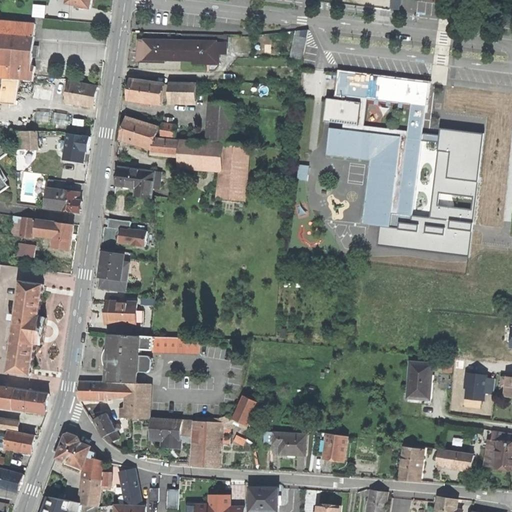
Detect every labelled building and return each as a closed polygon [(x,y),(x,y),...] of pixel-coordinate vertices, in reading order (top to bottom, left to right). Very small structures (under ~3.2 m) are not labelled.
[(67,0),(67,3),(76,5),(76,7),(83,9),(84,6),(91,8),(92,0),(67,0)] [(418,0),(433,1),(433,0),(391,0),(391,9),(400,10),(401,0),(418,0)] [(46,18),(47,7),(34,5),(33,17),(46,18)] [(0,20),(0,63),(33,66),(34,56),(38,56),(39,49),(39,46),(34,45),(35,36),(34,36),(35,28),(35,24),(0,20)] [(294,57),(304,59),(306,46),(308,30),(298,29),(294,57)] [(207,60),(217,60),(218,42),(145,40),(145,43),(145,59),(207,60)] [(338,95),(347,96),(368,98),(412,103),(426,105),(429,83),(341,72),(338,95)] [(37,75),(28,75),(25,98),(51,101),(55,77),(37,75)] [(163,98),(165,85),(132,79),(130,91),(129,99),(162,104),(163,98)] [(70,82),(66,101),(80,104),(95,107),(99,86),(70,82)] [(170,85),(170,99),(197,99),(198,83),(170,82),(170,85)] [(399,214),(408,131),(365,126),(368,98),(347,96),(347,101),(362,103),(359,125),(344,123),(343,130),(401,137),(392,213),(399,214)] [(362,103),(347,101),(333,99),(328,98),(325,121),(344,123),(359,125),(362,103)] [(211,140),(234,142),(237,104),(213,102),(211,140)] [(423,130),(426,105),(412,103),(408,131),(423,133),(423,130)] [(153,148),(157,135),(159,127),(128,117),(124,130),(121,138),(153,148)] [(391,227),(379,225),(377,240),(468,253),(482,130),(438,123),(437,132),(423,130),(423,133),(413,215),(399,214),(392,213),(391,227)] [(163,136),(177,137),(177,127),(163,126),(163,136)] [(391,227),(392,213),(401,137),(343,130),(331,128),(328,149),(393,157),(391,175),(376,173),(370,224),(379,225),(391,227)] [(38,149),(38,131),(15,131),(15,149),(38,149)] [(408,131),(399,214),(413,215),(423,133),(408,131)] [(85,156),(86,151),(90,151),(92,137),(70,134),(69,142),(64,141),(63,148),(68,148),(66,159),(84,162),(85,156)] [(181,153),(182,140),(162,138),(157,135),(153,148),(170,153),(181,153)] [(234,144),(182,140),(181,153),(181,155),(224,159),(224,171),(222,198),(246,200),(250,145),(234,144)] [(0,159),(8,154),(0,142),(0,193),(9,187),(0,173),(0,159)] [(363,224),(370,224),(376,173),(391,175),(393,157),(328,149),(327,155),(371,160),(363,224)] [(179,168),(224,171),(224,159),(181,155),(179,168)] [(298,180),(308,181),(310,166),(300,165),(298,180)] [(161,188),(162,172),(119,167),(118,174),(117,185),(137,188),(136,197),(153,199),(154,187),(161,188)] [(80,197),(81,193),(48,189),(46,207),(82,212),(84,201),(80,200),(80,197)] [(38,227),(38,220),(35,220),(35,218),(15,216),(13,236),(23,238),(32,239),(33,226),(38,227)] [(120,229),(123,229),(131,230),(131,229),(132,221),(110,218),(109,228),(120,229)] [(74,225),(38,220),(38,227),(37,235),(55,237),(54,247),(71,250),(73,237),(74,225)] [(131,230),(123,229),(122,233),(119,233),(118,242),(132,244),(132,245),(137,246),(146,247),(148,231),(131,229),(131,230)] [(36,246),(21,244),(19,255),(35,257),(36,246)] [(124,262),(125,255),(104,252),(100,277),(102,277),(101,287),(127,291),(128,280),(130,270),(129,270),(123,269),(124,262)] [(505,272),(508,257),(490,253),(487,268),(505,272)] [(45,284),(21,281),(20,289),(16,314),(8,372),(31,375),(36,343),(43,344),(46,330),(48,317),(40,316),(45,284)] [(141,305),(154,306),(155,298),(142,298),(141,305)] [(107,323),(137,325),(137,311),(138,302),(108,301),(108,310),(107,323)] [(137,311),(137,325),(144,325),(145,311),(137,311)] [(138,378),(138,371),(139,355),(140,349),(140,336),(112,334),(112,336),(110,336),(111,340),(113,342),(110,346),(110,348),(111,350),(112,352),(110,354),(110,358),(110,367),(110,372),(109,377),(109,381),(137,382),(138,378)] [(106,368),(110,372),(110,367),(110,358),(110,354),(112,352),(111,350),(110,348),(110,346),(113,342),(111,340),(110,336),(109,339),(107,345),(106,351),(104,357),(104,364),(106,368)] [(154,337),(140,336),(140,349),(154,350),(154,337)] [(201,338),(154,337),(154,350),(153,351),(200,353),(201,338)] [(150,356),(139,355),(138,371),(148,372),(152,369),(153,359),(150,356)] [(424,398),(431,399),(434,364),(413,362),(410,397),(421,398),(424,398)] [(467,399),(485,401),(486,393),(488,378),(488,376),(482,375),(467,373),(465,388),(468,389),(467,399)] [(508,378),(502,378),(502,386),(507,386),(506,396),(511,396),(511,377),(508,377),(508,378)] [(494,394),(495,379),(488,378),(486,393),(494,394)] [(109,383),(81,382),(80,400),(87,400),(109,400),(109,398),(129,395),(129,406),(122,408),(121,417),(132,418),(149,418),(150,383),(109,383)] [(0,428),(19,432),(20,422),(0,419),(0,405),(48,413),(49,406),(51,393),(18,388),(0,385),(0,428)] [(248,425),(250,422),(257,426),(267,406),(246,395),(240,406),(234,418),(248,425)] [(103,437),(105,437),(117,431),(118,430),(108,413),(94,420),(102,435),(103,437)] [(182,434),(183,420),(154,418),(153,438),(164,439),(164,446),(171,447),(182,447),(182,434)] [(195,434),(196,421),(183,420),(182,434),(195,434)] [(225,423),(196,421),(195,434),(194,448),(191,448),(190,465),(221,467),(223,445),(224,430),(225,423)] [(232,430),(224,430),(223,445),(231,445),(231,441),(232,430)] [(8,438),(7,448),(33,452),(33,448),(35,435),(10,431),(8,438)] [(118,434),(117,431),(105,437),(111,443),(120,438),(118,434)] [(298,434),(276,433),(275,443),(282,444),(281,453),(290,454),(307,455),(308,435),(307,435),(307,432),(298,431),(298,434)] [(492,441),(511,443),(511,433),(494,431),(492,441)] [(89,456),(90,456),(96,459),(97,456),(97,453),(92,447),(81,442),(81,440),(80,436),(71,433),(67,435),(62,449),(59,458),(67,461),(66,464),(69,465),(68,467),(83,472),(89,456)] [(333,457),(345,459),(348,436),(328,433),(328,438),(325,456),(333,457)] [(238,435),(235,441),(244,446),(246,441),(247,440),(238,435)] [(0,447),(7,448),(8,438),(0,436),(0,447)] [(511,443),(492,441),(489,440),(485,466),(511,469),(511,443)] [(405,446),(401,478),(420,480),(421,465),(423,449),(405,446)] [(438,465),(473,469),(475,455),(440,450),(438,465)] [(96,459),(90,456),(83,502),(83,504),(100,506),(103,485),(112,486),(113,475),(105,474),(106,462),(96,459)] [(0,487),(1,487),(20,493),(22,483),(24,475),(0,468),(0,487)] [(124,495),(126,504),(143,504),(137,468),(120,472),(124,495)] [(251,511),(270,511),(279,511),(279,500),(279,488),(251,488),(251,511)] [(167,509),(179,509),(179,492),(179,490),(168,490),(167,509)] [(367,511),(387,511),(390,493),(371,490),(369,504),(367,511)] [(245,511),(246,510),(231,510),(231,495),(228,495),(225,495),(210,495),(210,504),(198,504),(198,511),(245,511)] [(74,511),(81,511),(83,504),(83,502),(51,496),(45,510),(44,511),(72,511),(74,511)] [(462,511),(463,511),(460,511),(456,510),(458,501),(450,499),(440,497),(437,511),(462,511)] [(0,511),(8,511),(10,504),(0,501),(0,511)]
